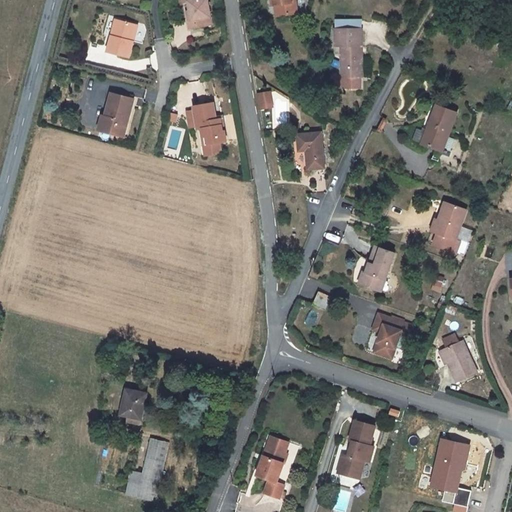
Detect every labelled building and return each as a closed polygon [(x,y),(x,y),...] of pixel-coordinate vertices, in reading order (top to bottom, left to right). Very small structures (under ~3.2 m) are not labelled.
[(112,0),(112,3),(138,10),(140,0),(112,0)] [(277,0),(278,5),(280,17),(299,13),(297,0),(277,0)] [(184,36),(185,45),(207,41),(203,15),(202,8),(200,6),(194,7),(193,9),(192,4),(178,6),(180,19),(184,18),(186,27),(187,36),(184,36)] [(344,78),(344,88),(361,89),(361,78),(363,78),(364,31),(337,30),(337,47),(343,47),(342,78),(344,78)] [(122,73),(133,42),(112,34),(101,66),(122,73)] [(253,90),(256,105),(263,103),(261,89),(253,90)] [(133,99),(111,93),(104,116),(102,116),(98,131),(123,137),(133,99)] [(211,102),(192,106),(193,110),(195,125),(196,128),(199,127),(200,136),(205,135),(207,143),(213,143),(224,140),(220,118),(214,119),(214,116),(211,102)] [(185,111),(188,126),(195,125),(193,110),(185,111)] [(438,110),(424,149),(445,156),(459,118),(438,110)] [(298,132),(297,149),(305,149),(304,167),(320,168),(322,133),(298,132)] [(200,136),(205,157),(214,156),(213,143),(207,143),(205,135),(200,136)] [(466,215),(444,207),(438,226),(441,227),(437,239),(433,250),(454,258),(459,246),(454,244),(466,215)] [(438,226),(435,225),(430,237),(437,239),(441,227),(438,226)] [(376,250),(369,267),(375,268),(381,252),(376,250)] [(385,284),(395,257),(381,252),(375,268),(369,267),(366,276),(363,275),(358,287),(375,294),(379,282),(385,284)] [(379,282),(375,294),(381,296),(385,284),(379,282)] [(316,294),(310,308),(323,314),(329,300),(316,294)] [(380,336),(373,356),(391,362),(394,352),(404,355),(409,340),(409,341),(413,330),(378,317),(375,326),(383,329),(380,336)] [(383,329),(375,326),(372,334),(380,336),(383,329)] [(446,368),(455,387),(475,377),(461,345),(457,347),(453,338),(442,344),(445,352),(440,354),(446,368)] [(438,355),(444,369),(446,368),(440,354),(438,355)] [(143,394),(121,389),(116,414),(124,416),(122,425),(135,428),(143,394)] [(370,421),(349,416),(344,436),(347,437),(344,451),(339,470),(347,472),(348,468),(356,470),(360,456),(365,457),(369,442),(365,441),(370,421)] [(267,431),(253,470),(265,475),(260,488),(276,493),(281,480),(273,477),(280,458),(280,457),(275,456),(278,448),(280,448),(281,447),(284,437),(267,431)] [(471,445),(440,438),(428,488),(443,491),(441,501),(469,508),(473,491),(459,488),(471,445)] [(164,444),(146,440),(138,475),(126,472),(121,494),(151,502),(164,444)] [(280,458),(284,449),(281,447),(280,448),(278,448),(275,456),(280,457),(280,458)] [(338,450),(333,469),(339,470),(344,451),(338,450)]
